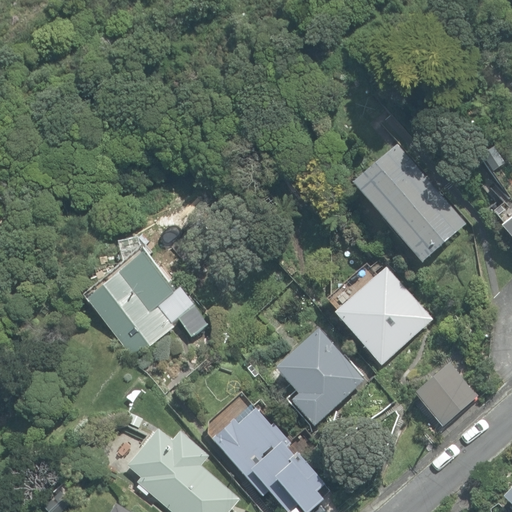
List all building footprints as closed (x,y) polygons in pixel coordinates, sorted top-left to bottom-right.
[(499,144),(482,155),(492,171),(510,160),(499,144)] [(355,187),(423,264),(467,225),(398,148),(355,187)] [(511,220),(503,227),(511,237),(511,220)] [(90,302),(134,359),(175,327),(160,307),(174,296),(145,259),(90,302)] [(337,315),(382,365),(433,319),(388,269),(337,315)] [(180,320),(193,338),(209,327),(196,308),(180,320)] [(292,401),(316,427),(365,381),(360,375),(320,332),(278,371),(300,394),(292,401)] [(416,394),(445,427),(479,397),(451,364),(416,394)] [(303,511),(309,511),(323,499),(318,494),(328,485),(301,456),(297,460),(284,446),(282,435),(257,408),(240,425),(235,419),(212,439),(242,473),(252,475),(285,511),(291,511),(298,506),(303,511)] [(139,484),(172,511),(230,511),(241,500),(202,467),(210,457),(182,434),(174,443),(160,431),(130,467),(144,479),(139,484)] [(49,511),(64,511),(72,503),(60,492),(45,508),(49,511)] [(129,511),(114,502),(107,511),(129,511)]
